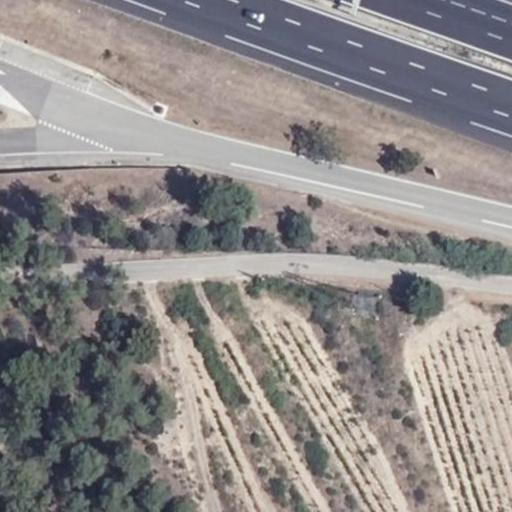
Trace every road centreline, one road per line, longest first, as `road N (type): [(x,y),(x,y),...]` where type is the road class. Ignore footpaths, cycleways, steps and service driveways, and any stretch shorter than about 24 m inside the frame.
road 1 (unclassified): [(511,292),(407,275),(267,267),(0,280)]
road 2 (motorway): [(213,0),(511,105)]
